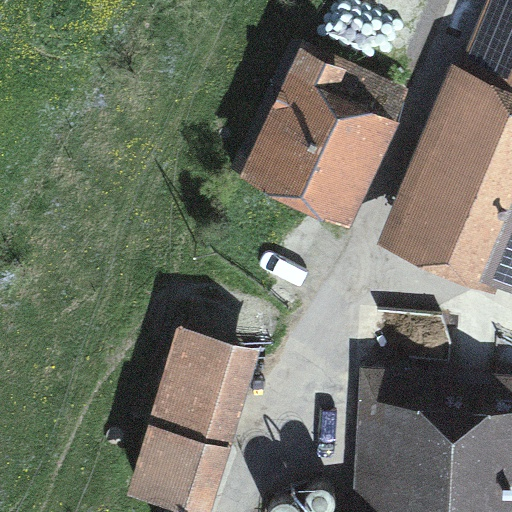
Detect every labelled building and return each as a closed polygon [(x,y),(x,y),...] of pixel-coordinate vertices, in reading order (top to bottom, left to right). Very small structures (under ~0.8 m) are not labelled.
[(511,0),(503,0),(472,77),(511,93),(511,0)] [(392,83),(295,33),(238,146),(336,196),(392,83)] [(490,261),(511,207),(511,93),(472,77),(411,228),(490,261)] [(511,207),(490,261),(511,269),(511,207)] [(188,496),(234,341),(185,327),(141,481),(188,496)] [(511,511),(511,374),(391,368),(383,511),(511,511)]
